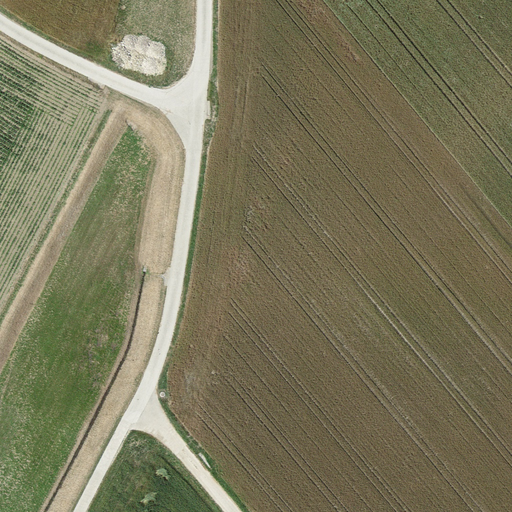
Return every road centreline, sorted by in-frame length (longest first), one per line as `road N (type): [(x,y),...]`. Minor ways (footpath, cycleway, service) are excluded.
road 1 (track): [(81,511),(157,363),(173,302),(204,0)]
road 2 (track): [(195,105),(154,99),(0,23)]
road 3 (track): [(230,511),(139,404)]
